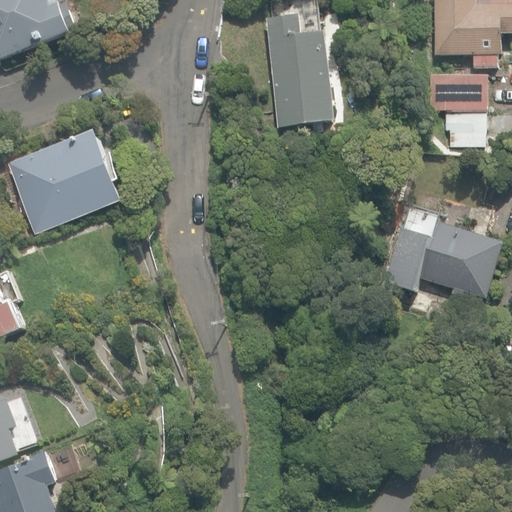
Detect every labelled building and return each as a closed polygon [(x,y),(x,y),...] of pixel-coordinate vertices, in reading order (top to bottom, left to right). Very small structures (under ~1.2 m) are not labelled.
[(0,0),(0,67),(4,66),(3,61),(80,33),(68,3),(64,4),(62,0),(0,0)] [(476,70),(499,70),(499,56),(504,56),(505,35),(511,35),(511,0),(437,0),(437,56),(476,57),(476,70)] [(270,20),(281,129),(340,123),(330,35),(305,38),(303,16),(270,20)] [(488,114),(489,76),(432,75),(431,113),(488,114)] [(448,148),(489,148),(489,115),(448,116),(448,148)] [(10,165),(37,236),(124,203),(98,133),(10,165)] [(466,293),(488,299),(505,243),(441,223),(444,215),(414,206),(406,233),(413,236),(406,259),(422,264),(418,278),(456,290),(455,294),(465,298),(466,293)] [(0,344),(2,344),(1,341),(27,331),(16,303),(8,306),(0,285),(0,344)] [(19,427),(9,400),(0,403),(0,463),(21,456),(11,430),(19,427)] [(0,511),(58,511),(49,486),(57,483),(47,453),(32,459),(33,460),(0,472),(0,511)]
